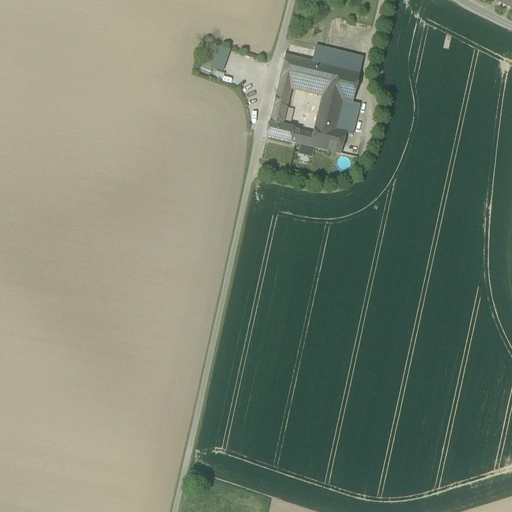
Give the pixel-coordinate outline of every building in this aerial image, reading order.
[(511,0),(497,0),(496,4),(511,12),(511,0)] [(222,73),(229,51),(207,43),(198,70),(211,75),(213,69),(222,73)] [(313,57),(311,63),(359,75),(363,59),(324,50),(315,47),(313,57)] [(285,57),(276,98),(289,101),(291,91),(322,99),(313,136),(310,148),(314,149),(340,155),(345,134),(352,136),(359,106),(352,104),(359,75),(311,63),(304,61),(285,57)] [(287,109),(289,101),(276,98),(274,106),(287,109)] [(300,146),(310,148),(313,136),(282,128),(287,109),(274,106),(266,138),(300,146)] [(310,148),(300,146),(298,155),(312,158),(314,149),(310,148)]
